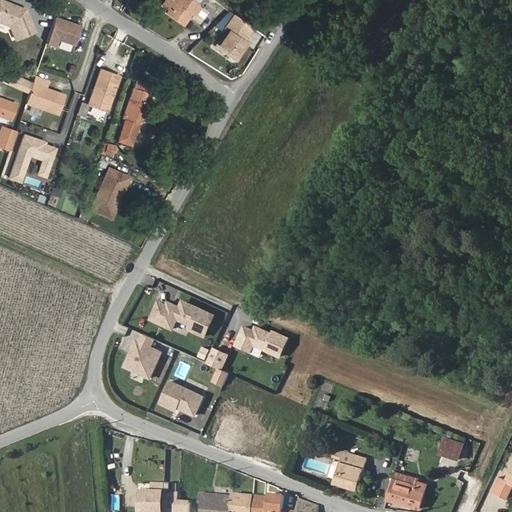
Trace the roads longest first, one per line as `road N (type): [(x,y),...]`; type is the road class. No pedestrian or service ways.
road 1 (residential): [(100,397),(119,314),(235,101)]
road 2 (residential): [(100,397),(132,420),(331,499)]
road 3 (residential): [(235,101),(77,0)]
road 4 (residential): [(235,101),(307,0)]
